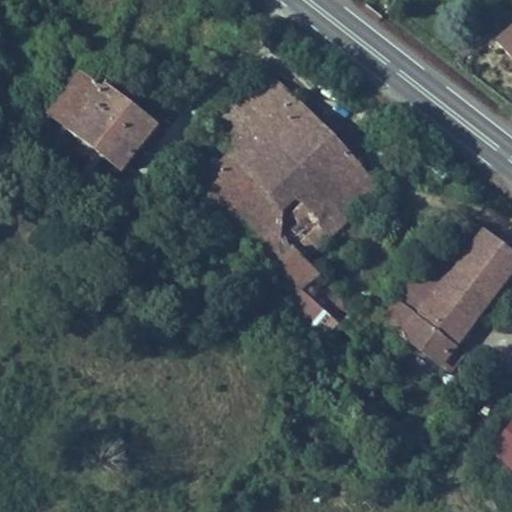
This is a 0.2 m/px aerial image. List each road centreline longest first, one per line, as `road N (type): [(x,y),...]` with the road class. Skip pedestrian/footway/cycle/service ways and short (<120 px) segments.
road 1 (track): [(228,511),(278,475),(421,476),(454,463),(511,356)]
road 2 (primary): [(310,0),(511,151)]
